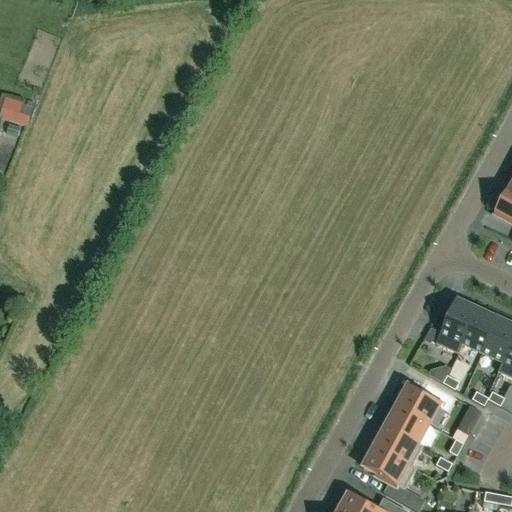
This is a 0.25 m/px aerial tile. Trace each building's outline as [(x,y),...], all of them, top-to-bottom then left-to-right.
[(5,111),(2,110),(0,117),(0,119),(27,128),(30,119),(20,115),(5,111)] [(511,197),(508,196),(496,216),(511,225),(511,197)] [(476,315),(454,305),(440,335),(435,346),(457,356),(461,347),(476,315)] [(461,347),(482,357),(497,324),(476,315),(461,347)] [(511,345),(511,331),(497,324),(482,357),(503,366),(511,345)] [(431,330),(425,341),(435,346),(440,335),(431,330)] [(511,345),(503,366),(499,375),(511,381),(511,345)] [(455,393),(459,385),(447,378),(443,386),(455,393)] [(511,389),(510,388),(503,400),(504,401),(500,409),(511,415),(511,389)] [(396,409),(429,428),(441,407),(408,389),(396,409)] [(488,402),(488,401),(476,394),(472,402),(484,409),(488,402)] [(500,409),(504,401),(492,395),(488,401),(488,402),(500,409)] [(475,424),(481,414),(470,408),(465,418),(475,424)] [(429,428),(396,409),(385,429),(418,448),(429,428)] [(418,448),(385,429),(374,449),(407,468),(418,448)] [(455,442),(449,455),(457,459),(463,447),(455,442)] [(412,469),(412,470),(407,468),(374,449),(363,470),(390,486),(404,493),(416,472),(412,469)] [(440,460),(436,468),(448,475),(452,467),(440,460)] [(485,495),(484,504),(497,506),(499,498),(485,495)] [(339,511),(402,511),(383,501),(377,511),(376,511),(348,496),(339,511)] [(511,509),(511,502),(511,499),(499,498),(497,506),(511,509)]
